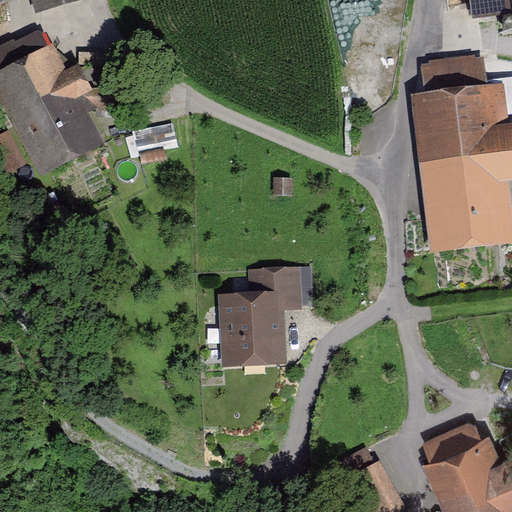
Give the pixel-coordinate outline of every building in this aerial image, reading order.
[(31,0),(35,13),(79,0),(31,0)] [(511,0),(468,0),(470,18),(511,13),(511,0)] [(41,175),(101,143),(84,112),(102,102),(80,60),(66,68),(43,26),(16,41),(14,38),(0,45),(0,102),(1,102),(41,175)] [(423,91),(410,93),(430,253),(511,242),(511,227),(506,180),(511,179),(511,123),(509,124),(504,83),(487,85),(483,53),(419,61),(423,91)] [(173,138),(172,116),(141,117),(141,138),(173,138)] [(292,178),(273,177),(273,196),(292,196),(292,178)] [(314,299),(312,266),(248,269),(249,288),(216,290),(220,367),(287,364),(284,310),(304,309),(304,300),(314,299)] [(511,511),(511,460),(503,465),(490,436),(483,439),(475,420),(421,443),(431,464),(423,467),(443,511),(511,511)] [(408,511),(374,445),(340,462),(365,511),(408,511)]
